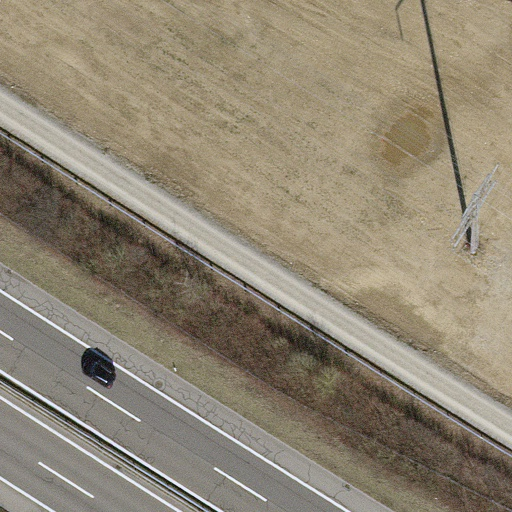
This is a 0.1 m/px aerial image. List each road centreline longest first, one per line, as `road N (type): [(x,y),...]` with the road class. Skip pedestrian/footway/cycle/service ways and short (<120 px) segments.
road 1 (track): [(0,93),(511,422)]
road 2 (motorway): [(291,511),(0,330)]
road 3 (motorway): [(0,438),(115,511)]
